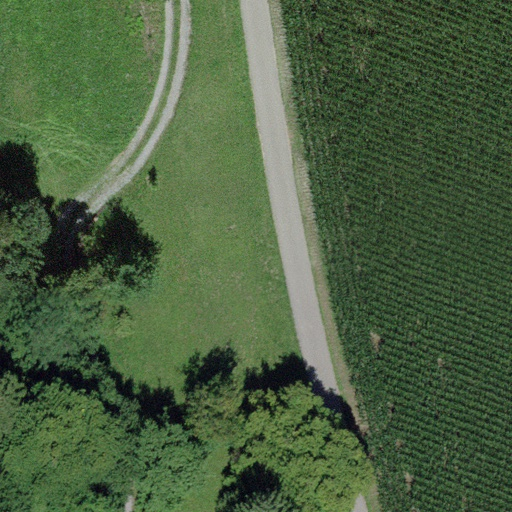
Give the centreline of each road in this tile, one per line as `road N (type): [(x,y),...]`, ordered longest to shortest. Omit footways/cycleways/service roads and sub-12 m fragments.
road 1 (track): [(182,0),(184,48),(166,117),(82,261),(130,476),(127,511)]
road 2 (residential): [(254,0),(359,511)]
